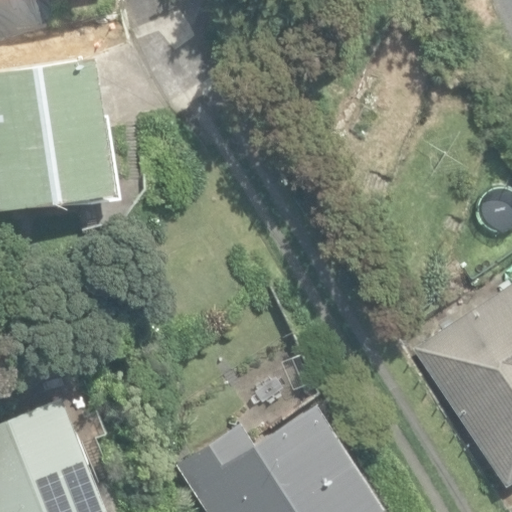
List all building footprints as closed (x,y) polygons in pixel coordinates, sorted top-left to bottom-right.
[(0,60),(0,202),(114,185),(93,47),(0,60)] [(511,280),(416,343),(505,480),(511,475),(511,280)] [(281,359),(292,385),(314,377),(303,350),(281,359)] [(111,511),(62,396),(0,423),(0,511),(111,511)] [(384,498),(319,401),(258,442),(242,418),(177,462),(210,511),(377,511),(373,505),(384,498)]
